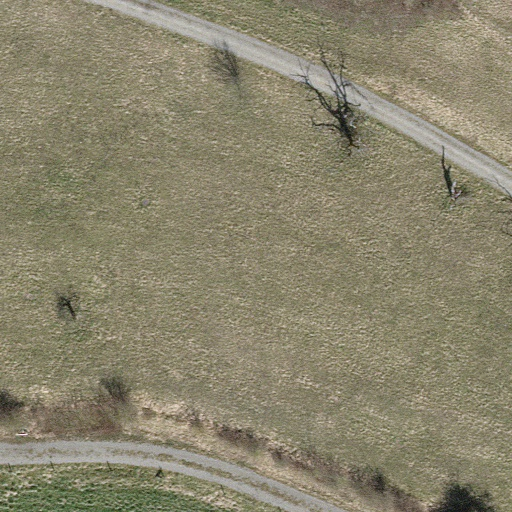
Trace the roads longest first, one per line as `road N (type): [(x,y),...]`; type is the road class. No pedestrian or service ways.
road 1 (track): [(116,0),(339,86),(511,182)]
road 2 (track): [(319,511),(154,455),(0,453)]
